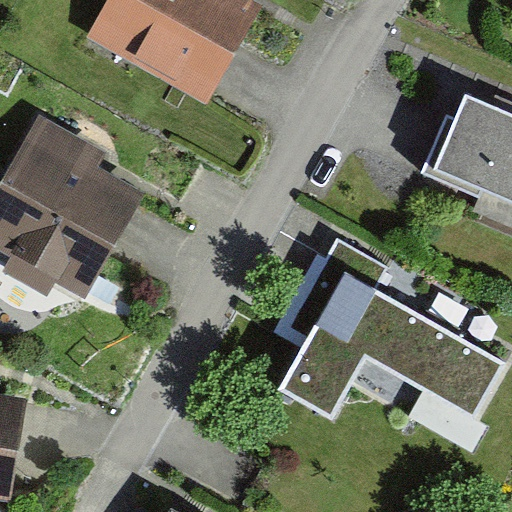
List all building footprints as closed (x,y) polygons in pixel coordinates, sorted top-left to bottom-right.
[(259,7),(246,0),(115,0),(90,42),(201,106),(259,7)] [(511,122),(463,105),(434,185),(511,213),(511,122)] [(41,128),(0,201),(0,259),(11,266),(4,279),(49,305),(56,291),(87,309),(145,207),(99,181),(109,165),(41,128)] [(391,272),(347,247),(301,326),(318,336),(285,393),(334,422),(368,364),(477,426),(510,369),(379,294),(391,272)] [(0,402),(0,501),(14,504),(27,407),(0,402)]
